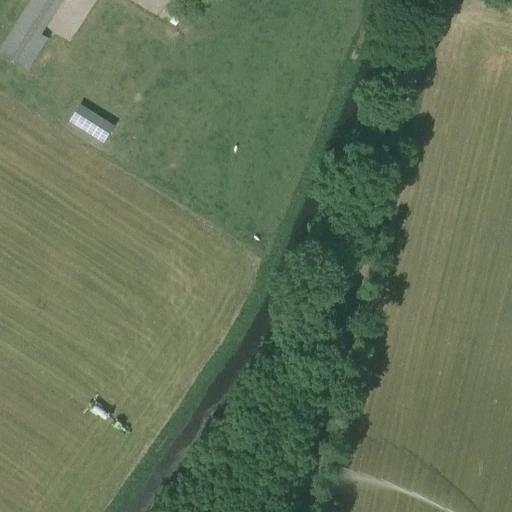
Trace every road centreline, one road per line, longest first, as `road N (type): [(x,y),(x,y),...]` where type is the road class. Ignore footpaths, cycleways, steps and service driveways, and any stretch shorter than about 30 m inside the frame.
road 1 (track): [(305,511),(385,170)]
road 2 (unclassified): [(385,170),(433,0)]
